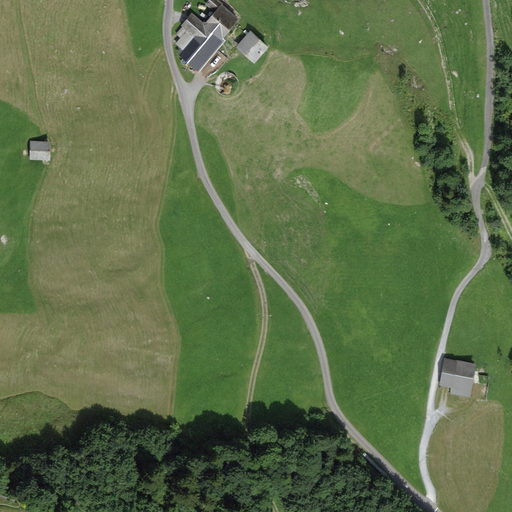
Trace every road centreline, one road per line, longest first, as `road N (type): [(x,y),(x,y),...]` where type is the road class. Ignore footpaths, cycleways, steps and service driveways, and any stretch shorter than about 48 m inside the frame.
road 1 (track): [(34,335),(43,324),(29,275),(30,210),(51,153),(20,0)]
road 2 (track): [(173,401),(177,341),(161,286),(157,220),(177,80)]
road 3 (track): [(450,313),(483,255),(475,193),(487,144),(484,0)]
road 4 (track): [(276,511),(247,416),(264,303),(250,250)]
road 5 (track): [(475,193),(439,31),(422,0)]
